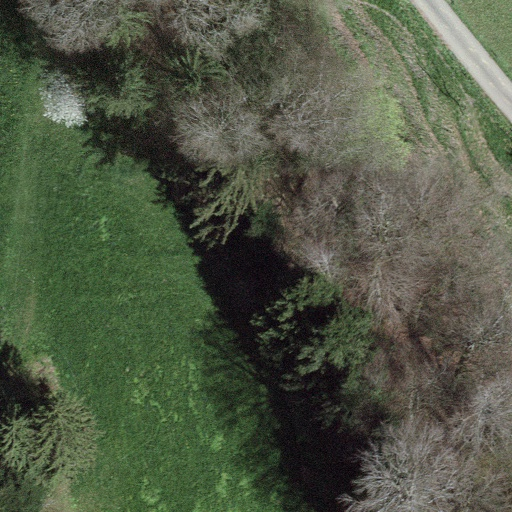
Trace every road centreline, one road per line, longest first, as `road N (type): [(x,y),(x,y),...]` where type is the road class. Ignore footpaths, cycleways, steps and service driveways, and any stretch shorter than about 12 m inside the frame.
road 1 (track): [(0,360),(16,307),(63,0)]
road 2 (track): [(511,98),(420,0)]
